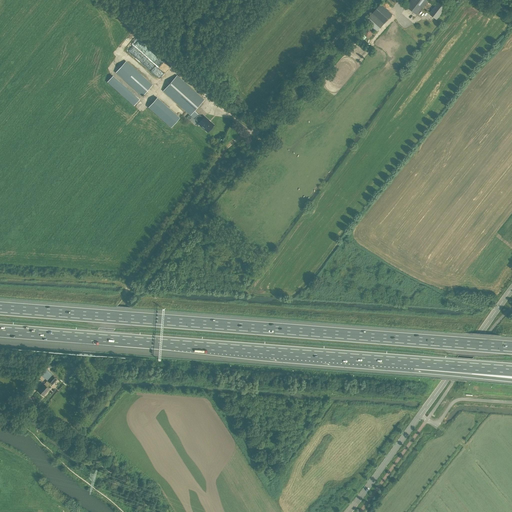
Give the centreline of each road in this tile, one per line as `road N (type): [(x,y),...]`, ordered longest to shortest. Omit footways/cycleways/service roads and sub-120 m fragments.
road 1 (motorway): [(511,347),(0,308)]
road 2 (motorway): [(0,330),(415,362)]
road 3 (tertiary): [(348,511),(511,289)]
road 4 (track): [(240,125),(128,282)]
road 5 (unclassified): [(240,125),(259,130),(366,0)]
road 6 (track): [(128,282),(77,356),(54,356),(17,398),(26,400)]
road 7 (track): [(230,116),(228,91),(173,36),(153,0)]
road 8 (track): [(128,282),(0,274)]
